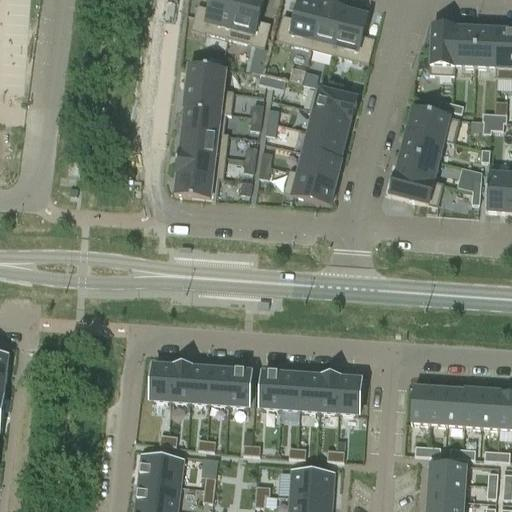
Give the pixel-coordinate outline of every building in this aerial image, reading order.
[(228,43),(239,0),(213,0),(210,13),(198,10),(191,35),(205,38),(206,37),(228,43)] [(239,0),(228,43),(251,48),(251,50),(265,53),(271,28),(259,25),(265,0),(239,0)] [(277,45),(312,54),(324,9),(323,9),(301,3),(296,23),(283,20),(277,45)] [(345,14),(346,15),(346,13),(323,8),(323,9),(324,9),(312,54),(333,60),(345,14)] [(368,20),(346,15),(345,14),(333,60),(369,68),(375,44),(363,40),(368,20)] [(454,71),(456,32),(432,31),(430,80),(454,81),(455,71),(454,71)] [(454,71),(455,71),(475,72),(477,33),(456,32),(454,71)] [(475,72),(496,73),(497,73),(499,33),(477,33),(475,72)] [(511,34),(499,33),(497,73),(496,73),(496,83),(511,83),(511,34)] [(224,96),(224,95),(227,74),(189,69),(186,92),(224,96)] [(316,79),(307,76),(303,89),(313,92),(316,79)] [(271,91),(273,82),(261,79),(258,88),(271,91)] [(273,82),(271,91),(283,94),(286,85),(273,82)] [(184,114),(185,114),(185,113),(227,118),(226,119),(231,120),(234,96),(224,95),(224,96),(186,92),(184,114)] [(351,124),(350,125),(352,126),(357,103),(316,92),(310,115),(314,116),(315,115),(351,124)] [(439,113),(450,116),(452,108),(440,106),(439,113)] [(464,111),(452,108),(450,116),(462,119),(464,111)] [(252,121),(262,123),(264,110),(254,109),(252,121)] [(445,145),(445,146),(454,148),(460,124),(413,112),(407,136),(445,145)] [(224,140),(224,139),(226,119),(227,118),(185,113),(185,114),(182,135),(224,140)] [(269,114),(267,127),(277,128),(279,116),(269,114)] [(315,115),(314,116),(309,136),(345,145),(350,125),(351,124),(315,115)] [(484,126),(492,127),(494,127),(495,119),(483,118),(483,126),(484,126)] [(507,119),(495,119),(494,127),(504,127),(506,127),(507,119)] [(262,123),(252,121),(250,134),(260,136),(262,123)] [(491,139),(491,135),(492,127),(484,126),(483,138),(491,139)] [(275,141),(277,128),(267,127),(266,140),(275,141)] [(504,127),(494,127),(492,127),(491,135),(503,135),(504,127)] [(224,140),(182,135),(180,155),(180,156),(226,162),(229,139),(224,139),(224,140)] [(340,166),(340,165),(345,145),(309,136),(304,157),(340,166)] [(401,156),(440,166),(445,146),(445,145),(407,136),(401,156)] [(246,164),(256,166),(257,153),(248,151),(246,164)] [(489,167),(490,155),(482,154),(481,166),(489,167)] [(223,184),(226,162),(180,156),(180,155),(179,155),(176,178),(177,179),(177,178),(219,183),(219,184),(223,184)] [(440,166),(401,156),(396,177),(434,187),(435,186),(440,166)] [(261,170),(271,171),(273,159),(263,157),(261,170)] [(299,178),(336,188),(341,166),(340,165),(340,166),(304,157),(299,177),(299,178)] [(256,166),(246,164),(244,177),(254,178),(256,166)] [(80,181),(82,167),(71,165),(69,179),(80,181)] [(269,184),(271,171),(261,170),(259,182),(269,184)] [(299,178),(299,177),(290,175),(284,198),(330,209),(336,188),(299,178)] [(444,189),(435,186),(434,187),(396,177),(390,200),(428,210),(438,212),(444,189)] [(509,218),(511,179),(489,177),(486,217),(509,218)] [(177,178),(177,179),(175,200),(216,205),(219,184),(219,183),(177,178)] [(474,185),(473,197),(481,198),(482,186),(474,185)] [(242,186),(240,199),(250,200),(252,187),(242,186)] [(480,210),(481,198),(473,197),(472,209),(480,210)] [(438,212),(428,210),(426,218),(437,218),(438,212)] [(0,360),(0,380),(6,381),(8,361),(0,360)] [(154,369),(151,406),(172,407),(174,371),(154,369)] [(174,371),(172,407),(191,409),(193,372),(174,371)] [(193,372),(191,409),(210,410),(212,373),(193,372)] [(212,373),(210,410),(229,411),(232,375),(212,373)] [(232,375),(229,411),(249,413),(252,376),(232,375)] [(264,377),(261,414),(281,415),(284,378),(264,377)] [(284,378),(281,415),(301,416),(303,380),(284,378)] [(303,380),(301,416),(320,418),(322,381),(303,380)] [(322,381),(320,418),(339,419),(341,382),(322,381)] [(341,382),(339,419),(359,420),(362,384),(341,382)] [(414,391),(411,428),(430,430),(432,393),(414,391)] [(432,393),(430,430),(447,431),(450,394),(432,393)] [(450,394),(447,431),(465,432),(467,395),(450,394)] [(467,395),(465,432),(482,433),(484,396),(467,395)] [(484,396),(482,433),(499,435),(502,398),(484,396)] [(511,398),(502,398),(499,435),(511,435),(511,398)] [(161,439),(160,449),(168,450),(169,440),(161,439)] [(169,440),(168,450),(177,451),(178,441),(169,440)] [(199,444),(198,454),(206,455),(207,445),(199,444)] [(207,445),(206,455),(214,456),(216,446),(207,445)] [(244,449),(243,459),(252,460),(252,449),(244,449)] [(252,449),(252,460),(260,461),(261,450),(252,449)] [(416,451),(415,460),(428,461),(428,451),(416,451)] [(428,451),(428,461),(440,462),(441,452),(428,451)] [(289,452),(289,462),(297,463),(298,453),(289,452)] [(298,453),(297,463),(306,464),(306,453),(298,453)] [(450,453),(450,463),(462,464),(463,454),(450,453)] [(328,454),(327,465),(336,465),(336,455),(328,454)] [(463,454),(462,464),(475,464),(476,455),(463,454)] [(336,455),(336,465),(344,466),(345,456),(336,455)] [(485,455),(485,465),(497,466),(498,456),(485,455)] [(498,456),(497,466),(510,467),(510,457),(498,456)] [(142,460),(139,486),(180,491),(184,465),(142,460)] [(207,463),(205,481),(206,481),(217,483),(219,465),(207,463)] [(430,468),(429,486),(466,489),(467,470),(430,468)] [(292,475),(290,502),(332,505),(334,478),(292,475)] [(488,477),(488,490),(498,491),(498,478),(488,477)] [(511,479),(504,479),(503,491),(511,491),(511,479)] [(206,481),(204,494),(215,495),(217,483),(206,481)] [(139,486),(136,511),(142,511),(177,511),(180,491),(139,486)] [(429,486),(428,503),(465,506),(466,489),(429,486)] [(256,491),(255,499),(266,500),(270,500),(271,492),(267,491),(256,490),(256,491)] [(488,490),(487,503),(497,503),(498,491),(488,490)] [(511,491),(503,491),(503,504),(511,504),(511,491)] [(204,494),(203,506),(214,508),(215,495),(204,494)] [(255,511),(262,511),(265,511),(266,501),(266,500),(255,499),(255,511)] [(290,502),(289,511),(331,511),(332,505),(290,502)] [(428,503),(426,511),(464,511),(465,506),(428,503)]
